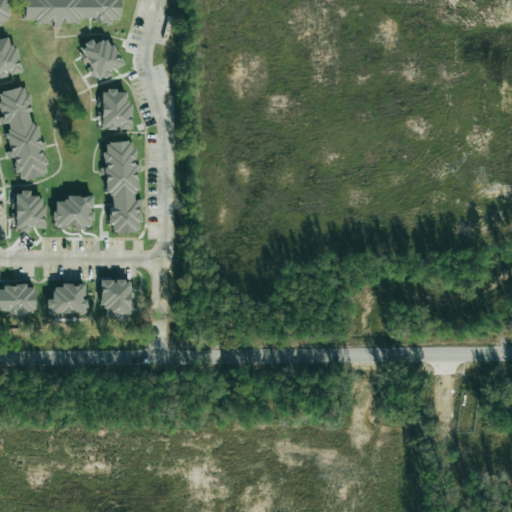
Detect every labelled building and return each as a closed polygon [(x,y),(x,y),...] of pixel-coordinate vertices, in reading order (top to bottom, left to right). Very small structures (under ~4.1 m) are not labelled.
[(0,0),(0,24),(9,22),(6,8),(8,7),(6,0),(0,0)] [(22,0),(22,19),(34,20),(34,23),(52,23),(52,24),(79,24),(79,17),(93,18),(93,21),(119,22),(119,0),(22,0)] [(15,46),(9,47),(6,36),(0,37),(0,76),(20,72),(15,46)] [(122,66),(107,37),(93,43),(92,40),(77,47),(85,63),(86,63),(94,80),(122,66)] [(0,91),(0,116),(2,124),(6,123),(8,130),(3,132),(9,158),(12,158),(18,181),(46,174),(40,150),(43,149),(36,123),(33,124),(23,86),(0,91)] [(100,91),(101,129),(130,128),(129,101),(125,101),(124,90),(100,91)] [(139,232),(139,199),(133,200),(133,192),(137,191),(137,164),(133,164),(132,141),(103,141),(104,167),(99,167),(99,175),(104,175),(105,193),(109,193),(110,233),(139,232)] [(42,228),(43,196),(28,196),(28,191),(14,191),(14,230),(28,230),(28,227),(42,228)] [(91,196),(64,195),(64,201),(53,201),(53,227),(90,228),(91,196)] [(99,280),(99,306),(104,306),(104,318),(131,318),(131,296),(130,296),(131,280),(99,280)] [(83,284),(51,284),(52,299),(47,299),(47,314),(86,313),(86,299),(83,299),(83,284)] [(0,311),(8,311),(8,315),(34,315),(34,286),(0,286),(0,311)]
